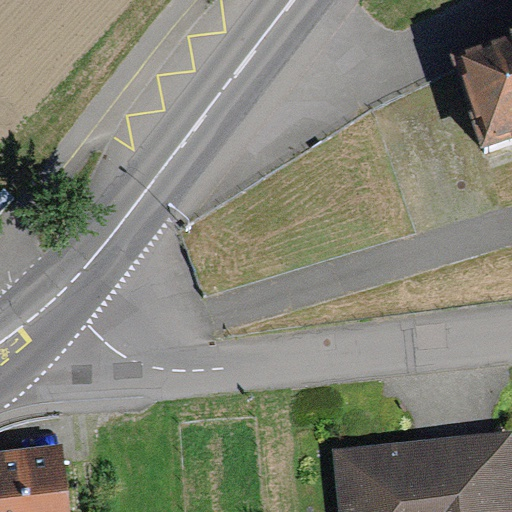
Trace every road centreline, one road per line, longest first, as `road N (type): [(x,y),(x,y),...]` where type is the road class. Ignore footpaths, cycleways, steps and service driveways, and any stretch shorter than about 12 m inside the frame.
road 1 (residential): [(511,330),(178,369),(85,348),(40,306)]
road 2 (secondary): [(40,306),(122,219),(289,0)]
